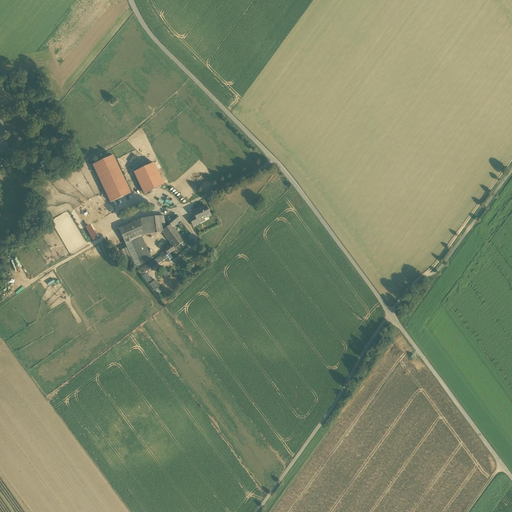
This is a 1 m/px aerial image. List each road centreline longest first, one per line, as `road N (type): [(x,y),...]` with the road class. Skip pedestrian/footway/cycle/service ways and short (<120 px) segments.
road 1 (unclassified): [(276,162),(511,478)]
road 2 (unclassified): [(131,0),(146,30),(276,162)]
road 3 (track): [(0,303),(128,216)]
road 4 (track): [(511,160),(428,273)]
